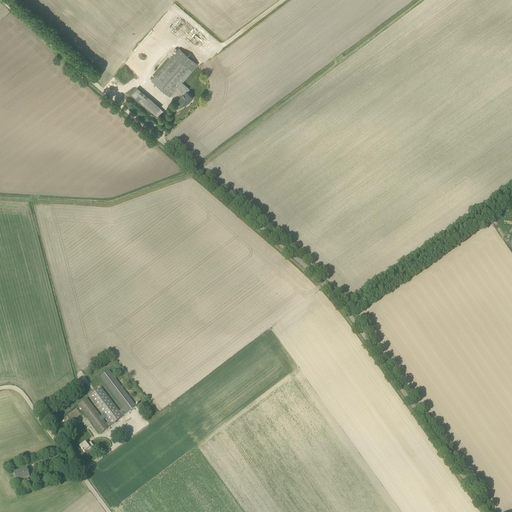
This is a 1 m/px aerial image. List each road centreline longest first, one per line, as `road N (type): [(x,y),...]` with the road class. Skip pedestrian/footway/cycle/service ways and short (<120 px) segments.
road 1 (unclassified): [(488,511),(335,291),(111,96)]
road 2 (track): [(424,0),(195,169)]
road 3 (track): [(111,96),(1,0)]
